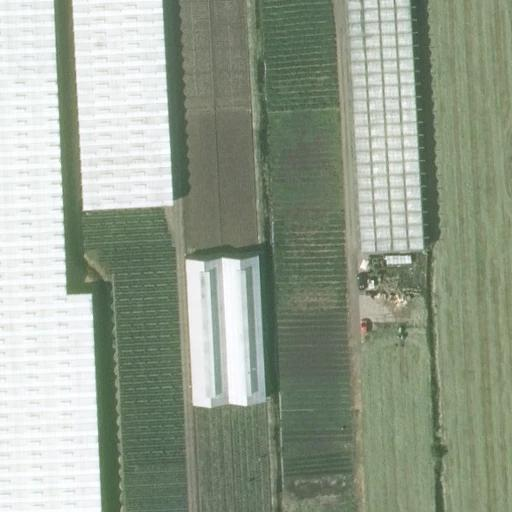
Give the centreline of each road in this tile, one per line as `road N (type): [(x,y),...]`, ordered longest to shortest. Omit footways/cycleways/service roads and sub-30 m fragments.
road 1 (track): [(192,511),(166,0)]
road 2 (track): [(336,0),(361,511)]
